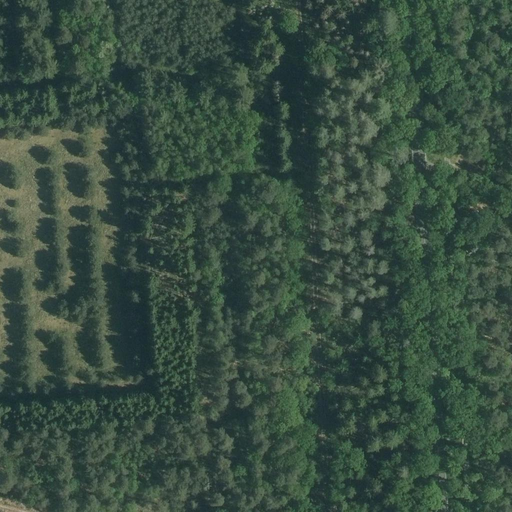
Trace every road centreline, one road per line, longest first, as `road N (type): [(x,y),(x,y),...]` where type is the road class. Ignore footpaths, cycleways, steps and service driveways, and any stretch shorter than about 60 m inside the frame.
road 1 (secondary): [(441,511),(408,0)]
road 2 (track): [(328,511),(297,0)]
